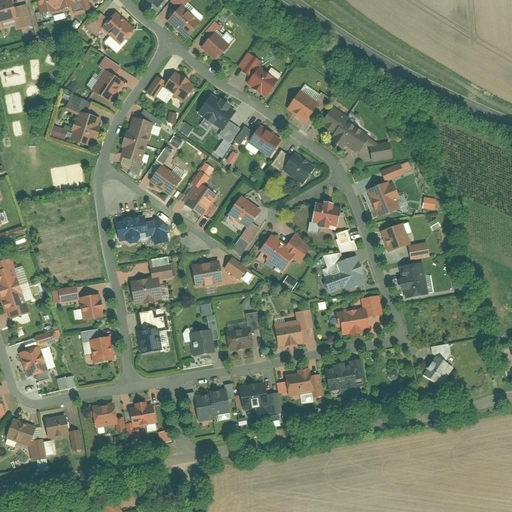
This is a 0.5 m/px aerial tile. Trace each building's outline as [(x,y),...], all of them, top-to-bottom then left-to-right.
[(0,0),(0,24),(18,19),(15,8),(12,0),(0,0)] [(38,0),(43,14),(60,9),(56,0),(38,0)] [(56,0),(60,9),(78,4),(76,0),(56,0)] [(90,0),(76,0),(78,4),(80,12),(93,9),(90,0)] [(174,0),(172,3),(181,11),(185,6),(189,0),(174,0)] [(29,4),(15,8),(18,19),(21,29),(36,25),(29,4)] [(170,23),(188,39),(203,21),(185,6),(181,11),(170,23)] [(104,28),(111,21),(100,11),(87,26),(97,36),(104,28)] [(123,45),(137,29),(119,12),(111,21),(104,28),(123,45)] [(204,35),(210,40),(217,32),(222,26),(216,21),(204,35)] [(202,50),(217,62),(232,45),(217,32),(210,40),(202,50)] [(239,69),(254,79),(261,68),(265,61),(250,52),(239,69)] [(106,71),(117,77),(123,66),(106,56),(99,67),(106,71)] [(249,85),(268,98),(280,80),(261,68),(254,79),(249,85)] [(93,92),(112,104),(125,83),(117,77),(106,71),(93,92)] [(165,89),(187,103),(198,86),(176,71),(169,83),(165,89)] [(131,76),(126,86),(134,90),(139,81),(131,76)] [(165,89),(169,83),(157,76),(147,92),(158,99),(165,89)] [(290,111),(309,123),(317,110),(321,104),(302,91),(290,111)] [(200,114),(224,130),(230,120),(237,110),(213,94),(200,114)] [(321,104),(317,110),(323,114),(333,98),(327,94),(321,104)] [(82,112),(88,114),(92,102),(73,96),(69,108),(82,112)] [(323,125),(337,134),(346,120),(350,115),(335,106),(323,125)] [(72,141),(92,147),(102,118),(88,114),(82,112),(72,141)] [(123,158),(145,163),(156,124),(133,118),(123,158)] [(243,128),(230,120),(224,130),(220,137),(232,145),(235,140),(243,128)] [(335,138),(360,154),(372,136),(346,120),(337,134),(335,138)] [(183,123),(179,132),(188,136),(192,127),(183,123)] [(243,128),(235,140),(243,145),(253,129),(245,124),(243,128)] [(262,125),(250,143),(273,158),(285,139),(262,125)] [(53,136),(66,141),(70,130),(56,126),(53,136)] [(178,149),(183,141),(174,136),(169,144),(178,149)] [(371,146),(374,162),(395,158),(392,142),(371,146)] [(158,161),(165,166),(175,151),(168,146),(158,161)] [(229,160),(235,164),(241,155),(235,151),(229,160)] [(275,165),(285,172),(295,158),(284,151),(275,165)] [(285,172),(306,185),(319,166),(298,153),(295,158),(285,172)] [(384,172),(388,184),(392,183),(407,177),(403,165),(384,172)] [(153,184),(172,196),(184,178),(165,166),(153,184)] [(193,185),(198,188),(202,183),(207,174),(202,171),(193,185)] [(187,205),(205,217),(219,195),(202,183),(198,188),(187,205)] [(369,191),(379,218),(402,210),(392,183),(388,184),(369,191)] [(257,192),(263,204),(273,199),(267,187),(257,192)] [(229,216),(249,229),(252,223),(262,209),(242,196),(229,216)] [(425,209),(437,210),(438,199),(426,198),(425,209)] [(314,224),(340,228),(344,207),(318,203),(314,224)] [(118,223),(122,243),(128,241),(133,245),(139,243),(143,239),(142,234),(148,233),(149,238),(155,237),(157,246),(171,243),(168,232),(171,228),(157,217),(155,220),(142,222),(141,218),(134,219),(131,218),(128,218),(126,221),(118,223)] [(431,226),(436,233),(443,228),(437,220),(431,226)] [(263,231),(252,223),(249,229),(243,238),(254,245),(263,231)] [(389,254),(413,245),(406,224),(382,232),(389,254)] [(336,234),(345,261),(359,257),(362,256),(352,229),(336,234)] [(261,256),(285,272),(299,252),(290,246),(274,236),(261,256)] [(296,237),(290,246),(299,252),(306,257),(312,247),(296,237)] [(411,248),(413,260),(432,258),(430,245),(411,248)] [(0,262),(0,271),(15,266),(17,266),(14,257),(0,262)] [(151,261),(155,279),(160,279),(174,276),(170,257),(151,261)] [(226,269),(242,280),(250,268),(234,257),(226,269)] [(348,291),(368,284),(359,257),(345,261),(339,264),(342,274),(325,280),(330,293),(347,287),(348,291)] [(192,266),(196,289),(223,284),(219,261),(192,266)] [(407,299),(430,295),(425,264),(402,267),(407,299)] [(0,293),(22,286),(15,266),(0,271),(0,293)] [(283,286),(293,292),(299,282),(289,277),(283,286)] [(131,284),(135,305),(164,299),(160,279),(155,279),(131,284)] [(22,286),(0,293),(0,295),(6,313),(9,312),(25,306),(28,305),(22,286)] [(63,304),(82,301),(82,299),(79,287),(60,290),(63,304)] [(86,321),(106,317),(101,295),(82,299),(82,301),(86,321)] [(369,309),(370,317),(385,315),(382,296),(367,299),(369,309)] [(201,317),(212,315),(210,304),(199,306),(201,317)] [(25,306),(9,312),(12,319),(28,313),(25,306)] [(138,312),(141,331),(160,328),(168,327),(165,308),(138,312)] [(344,336),(372,331),(370,317),(369,309),(341,313),(344,336)] [(301,321),(302,330),(316,328),(313,310),(299,313),(301,321)] [(252,329),(252,332),(264,329),(261,312),(249,314),(252,329)] [(212,330),(214,341),(221,340),(217,315),(210,316),(212,330)] [(280,347),(305,343),(302,330),(301,321),(276,326),(280,347)] [(92,341),(102,339),(100,328),(82,331),(84,342),(92,341)] [(142,354),(164,350),(160,328),(141,331),(138,332),(142,354)] [(231,353),(255,348),(252,332),(252,329),(227,333),(231,353)] [(37,337),(40,347),(43,346),(59,340),(55,330),(37,337)] [(195,357),(217,353),(214,341),(212,330),(191,334),(195,357)] [(96,364),(117,360),(113,337),(102,339),(92,341),(96,364)] [(31,380),(52,373),(43,346),(40,347),(21,353),(31,380)] [(426,374),(443,386),(456,369),(439,357),(426,374)] [(353,367),(356,385),(367,383),(363,359),(352,361),(353,367)] [(353,367),(328,372),(333,393),(357,389),(356,385),(353,367)] [(292,397),(315,393),(312,377),(311,372),(288,377),(292,397)] [(323,375),(312,377),(315,393),(316,398),(327,396),(323,375)] [(58,391),(75,389),(73,377),(56,380),(58,391)] [(246,410),(271,406),(270,395),(267,382),(242,387),(246,410)] [(228,388),(230,399),(237,398),(234,383),(227,384),(228,388)] [(213,393),(217,416),(232,413),(230,399),(228,388),(213,391),(213,393)] [(202,424),(218,421),(217,416),(213,393),(197,396),(202,424)] [(281,393),(270,395),(271,406),(273,415),(285,412),(281,393)] [(0,417),(8,414),(2,396),(0,396),(0,417)] [(98,428),(120,425),(119,419),(116,403),(94,407),(98,428)] [(135,423),(136,427),(158,423),(155,404),(132,408),(135,423)] [(50,439),(71,436),(71,433),(68,416),(47,420),(50,439)] [(122,435),(129,434),(127,424),(126,418),(119,419),(120,425),(122,435)] [(33,442),(38,428),(17,420),(9,440),(31,448),(33,442)] [(136,427),(135,423),(127,424),(129,434),(130,441),(138,439),(136,427)] [(164,445),(174,442),(171,430),(160,433),(164,445)] [(81,431),(71,433),(71,436),(74,452),(85,450),(81,431)] [(48,459),(45,440),(33,442),(31,448),(33,462),(48,459)] [(140,511),(140,509),(126,511),(124,511),(116,500),(106,508),(109,511),(140,511)]
